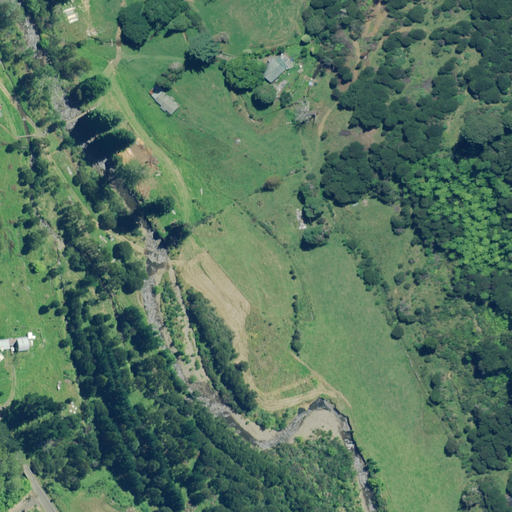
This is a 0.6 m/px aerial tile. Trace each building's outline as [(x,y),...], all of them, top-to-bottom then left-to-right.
[(290,57),(286,53),(266,69),(275,81),(292,67),(286,60),(290,57)] [(164,105),(162,108),(167,112),(169,109),(175,114),(182,105),(165,92),(166,90),(158,84),(147,98),(154,104),(158,100),(164,105)] [(321,201),(307,200),(305,218),(318,220),(321,201)] [(28,350),(26,337),(16,339),(18,351),(28,350)] [(0,349),(9,349),(8,340),(0,340),(0,349)]
